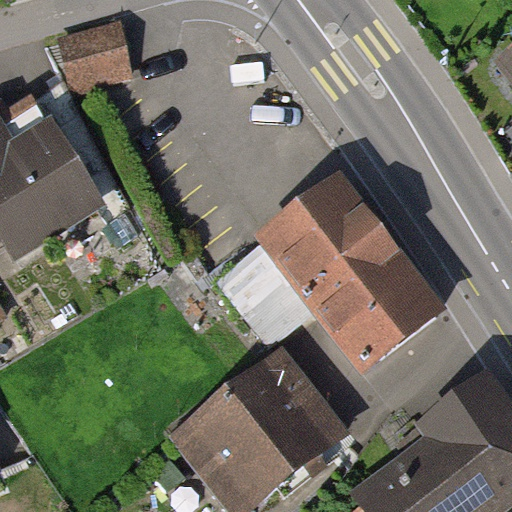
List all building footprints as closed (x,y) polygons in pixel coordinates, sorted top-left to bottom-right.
[(3,0),(15,8),(27,0),(3,0)] [(131,25),(67,44),(82,97),(146,78),(131,25)] [(511,60),(501,70),(511,83),(511,60)] [(53,103),(0,137),(0,222),(29,267),(121,207),(53,103)] [(445,325),(342,194),(256,261),(360,393),(445,325)] [(0,295),(0,335),(19,322),(0,295)] [(287,361),(174,449),(223,511),(265,511),(352,444),(287,361)] [(348,511),(511,511),(511,405),(502,390),(340,500),(348,511)]
